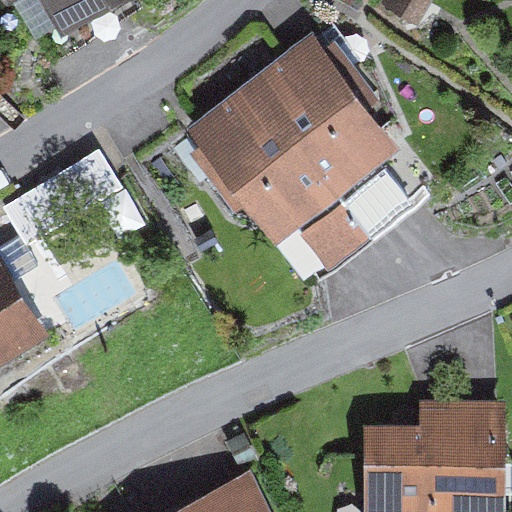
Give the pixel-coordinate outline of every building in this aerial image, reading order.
[(10,0),(51,64),(97,36),(143,8),(138,0),(10,0)] [(426,0),(385,0),(415,18),(426,0)] [(435,195),(315,40),(202,128),(211,139),(204,144),(198,148),(237,198),(244,192),(317,286),(378,239),(435,195)] [(0,377),(62,341),(6,245),(0,248),(0,377)] [(419,419),(365,419),(365,511),(503,511),(503,396),(475,397),(429,397),(419,397),(419,419)] [(256,455),(244,431),(228,439),(240,463),(256,455)] [(163,511),(269,511),(250,472),(215,488),(163,511)]
